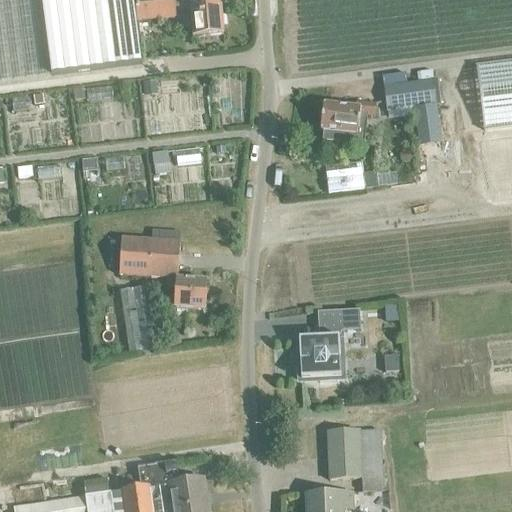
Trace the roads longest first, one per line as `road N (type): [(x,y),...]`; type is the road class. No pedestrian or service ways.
road 1 (unclassified): [(253,511),(279,87),(272,0)]
road 2 (track): [(0,93),(277,61)]
road 3 (unknown): [(266,248),(511,214)]
